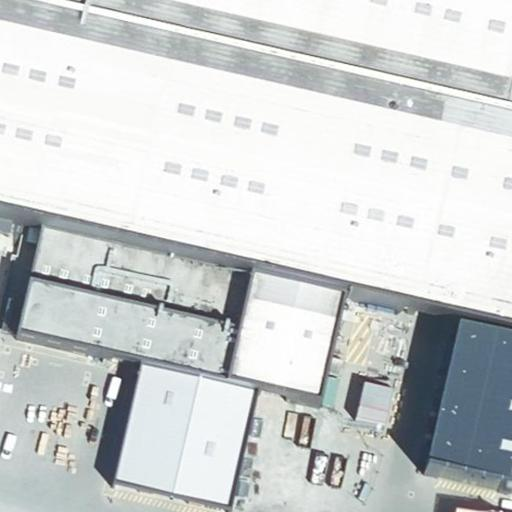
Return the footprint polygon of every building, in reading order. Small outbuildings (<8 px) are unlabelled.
[(511,0),(0,0),(0,216),(253,274),(355,297),(463,322),(511,332),(511,0)] [(253,274),(231,373),(324,401),(355,297),(253,274)] [(27,285),(16,333),(227,379),(237,331),(27,285)] [(511,332),(463,322),(432,462),(511,479),(511,332)] [(261,398),(146,371),(121,481),(236,508),(261,398)]
